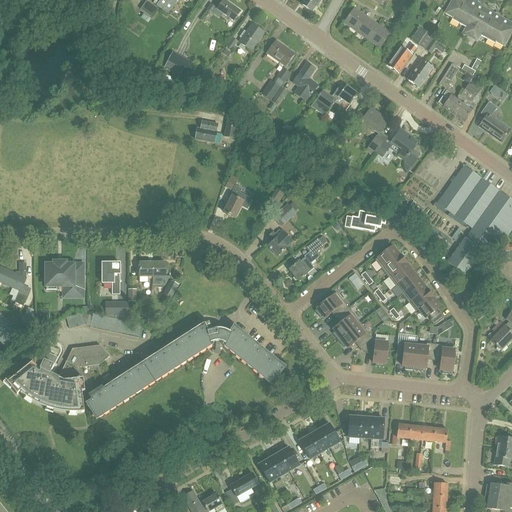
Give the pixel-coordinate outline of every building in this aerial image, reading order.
[(156,6),(169,14),(178,0),(182,0),(187,3),(189,0),(160,0),(159,2),(155,0),(154,0),(153,3),(157,6),(156,6)] [(224,15),(233,22),(240,12),(223,0),(217,9),(215,8),(215,7),(211,4),(207,10),(221,19),(224,15)] [(311,11),(312,11),(316,5),(318,6),(321,0),(304,0),(301,4),(305,7),(306,9),(309,11),(311,11)] [(511,28),(511,26),(511,22),(471,0),(453,0),(446,13),(447,12),(454,16),(452,20),(462,26),(465,27),(467,28),(468,26),(470,27),(466,33),(467,34),(469,36),(470,37),(472,39),(475,40),(477,41),(480,36),(481,36),(495,44),(497,40),(504,44),(503,45),(504,45),(511,30),(511,28)] [(140,10),(152,18),(159,10),(146,1),(140,10)] [(344,24),(356,32),(366,17),(354,9),(344,24)] [(147,16),(144,20),(152,26),(155,22),(147,16)] [(356,32),(368,40),(378,25),(366,17),(356,32)] [(239,43),(251,51),(264,33),(252,25),(246,33),(244,32),(240,37),(242,38),(239,43)] [(368,40),(380,49),(390,34),(378,25),(368,40)] [(411,40),(425,50),(433,38),(420,28),(411,40)] [(434,37),(433,38),(425,50),(426,50),(430,53),(438,42),(433,39),(434,37)] [(222,54),(227,57),(238,42),(232,38),(225,48),(226,49),(222,54)] [(266,53),(285,66),(294,54),(275,40),(266,53)] [(416,48),(411,45),(407,50),(412,54),(416,48)] [(400,48),(388,66),(398,74),(411,56),(400,48)] [(171,69),(179,74),(181,70),(183,71),(188,61),(173,53),(165,67),(171,70),(171,69)] [(468,73),(473,76),(479,65),(481,62),(477,59),(471,69),(464,65),(461,70),(468,73)] [(409,80),(420,87),(428,75),(427,74),(432,68),(423,61),(419,68),(418,67),(409,80)] [(295,94),(305,101),(310,94),(312,95),(318,85),(308,79),(315,68),(307,63),(301,73),(300,73),(293,82),(300,87),(295,94)] [(442,108),(453,115),(461,101),(462,102),(464,98),(460,96),(460,95),(458,94),(456,97),(451,95),(452,94),(448,91),(451,86),(449,85),(460,69),(452,64),(438,85),(446,90),(437,103),(442,107),(442,108)] [(277,77),(284,82),(290,73),(283,68),(277,77)] [(140,89),(145,92),(153,81),(148,77),(140,89)] [(158,92),(165,93),(166,89),(171,89),(172,82),(159,81),(158,92)] [(271,102),(273,98),(280,88),(271,81),(261,95),(271,102)] [(468,93),(472,87),(468,84),(464,90),(468,93)] [(494,86),(489,93),(496,97),(501,91),(494,86)] [(312,107),(326,117),(335,103),(340,106),(343,101),(350,106),(358,95),(347,87),(344,90),(339,87),(332,97),(323,91),(312,107)] [(453,115),(464,122),(472,108),(468,106),(478,90),(472,87),(468,93),(464,90),(460,95),(460,96),(464,98),(462,102),(461,101),(453,115)] [(278,105),(279,103),(280,103),(287,92),(280,88),(273,98),(274,99),(272,102),(278,105)] [(479,127),(501,143),(510,130),(491,116),(497,108),(489,102),(481,114),(486,117),(479,127)] [(196,112),(204,113),(205,105),(199,104),(198,108),(196,107),(196,112)] [(368,128),(379,136),(388,122),(370,109),(357,128),(364,133),(368,128)] [(337,124),(343,129),(353,116),(346,111),(337,124)] [(223,138),(233,140),(237,121),(238,121),(238,115),(229,113),(228,119),(227,119),(223,138)] [(194,140),(214,143),(217,124),(201,121),(199,128),(197,128),(194,140)] [(270,134),(276,138),(283,130),(276,125),(270,134)] [(406,173),(408,174),(422,155),(414,149),(418,143),(400,131),(391,144),(402,152),(398,158),(404,162),(404,163),(403,165),(403,168),(403,169),(404,171),(406,173)] [(373,152),(374,152),(375,153),(384,141),(376,136),(366,151),(371,155),(373,152)] [(375,153),(382,158),(391,146),(384,141),(375,153)] [(447,262),(465,275),(483,250),(482,250),(492,236),(503,243),(511,230),(511,201),(464,167),(437,204),(472,228),(465,238),(447,262)] [(230,176),(225,187),(232,191),(237,179),(230,176)] [(228,200),(230,201),(224,213),(235,218),(241,206),(247,210),(252,200),(239,194),(241,190),(235,187),(228,200)] [(277,189),(268,202),(276,207),(285,194),(277,189)] [(273,218),(282,227),(297,213),(288,204),(273,218)] [(350,228),(363,230),(375,233),(375,230),(376,230),(377,228),(381,228),(381,224),(385,225),(387,217),(359,211),(358,218),(352,217),(352,218),(350,228)] [(446,235),(457,239),(459,232),(449,228),(446,235)] [(267,246),(277,257),(287,248),(293,242),(283,231),(281,233),(280,231),(275,235),(272,232),(267,237),(272,242),(267,246)] [(306,248),(313,256),(324,247),(322,245),(327,242),(323,236),(318,240),(317,239),(306,248)] [(399,255),(393,247),(375,260),(382,269),(399,255)] [(399,255),(382,269),(389,278),(406,264),(399,255)] [(288,270),(297,282),(314,269),(305,258),(298,263),(288,270)] [(15,302),(23,306),(31,289),(23,286),(26,279),(25,279),(26,263),(19,263),(19,272),(16,272),(15,274),(1,268),(0,270),(0,282),(20,291),(15,302)] [(63,288),(63,299),(83,299),(83,275),(74,275),(73,265),(72,265),(72,264),(66,264),(66,263),(54,263),(54,266),(46,266),(47,288),(47,290),(56,290),(56,288),(63,288)] [(120,264),(102,264),(102,284),(112,284),(112,295),(120,295),(120,264)] [(140,264),(140,283),(148,283),(148,278),(153,278),(153,264),(140,264)] [(166,264),(153,264),(153,278),(166,278),(166,264)] [(413,272),(406,264),(389,278),(383,282),(390,291),(395,286),(413,272)] [(420,281),(413,272),(395,286),(402,295),(420,281)] [(359,279),(356,275),(355,275),(349,279),(353,284),(359,279)] [(171,299),(178,285),(171,281),(164,296),(165,296),(161,304),(167,307),(171,299)] [(422,293),(426,290),(420,281),(402,295),(409,304),(411,302),(422,293)] [(467,286),(460,290),(473,310),(479,306),(471,293),(467,286)] [(128,289),(128,302),(137,302),(137,289),(128,289)] [(411,302),(417,310),(433,298),(426,290),(422,293),(411,302)] [(334,312),(338,317),(349,308),(337,293),(329,299),(327,297),(321,302),(322,304),(317,308),(318,309),(316,311),(321,318),(323,316),(325,318),(333,312),(334,312)] [(431,320),(435,325),(444,317),(441,313),(438,314),(435,311),(440,307),(433,298),(417,310),(424,319),(430,315),(433,319),(431,320)] [(145,301),(139,305),(146,316),(152,311),(145,301)] [(128,322),(128,315),(117,315),(117,302),(105,302),(106,317),(128,322)] [(24,317),(35,323),(34,310),(28,308),(24,317)] [(349,308),(338,317),(342,321),(342,323),(334,329),(336,332),(333,333),(339,341),(361,323),(349,308)] [(490,341),(501,352),(511,340),(511,313),(510,313),(507,320),(510,322),(505,327),(500,322),(492,330),(496,335),(490,341)] [(91,327),(140,338),(143,325),(128,322),(106,317),(93,314),(93,316),(81,314),(66,318),(69,329),(84,325),(84,324),(91,326),(91,327)] [(0,338),(8,348),(17,341),(21,337),(6,318),(4,320),(0,315),(0,338)] [(17,330),(30,335),(35,323),(24,317),(22,317),(17,330)] [(361,323),(339,341),(344,348),(347,346),(349,348),(357,341),(362,347),(373,338),(361,323)] [(89,402),(86,404),(96,419),(106,413),(116,406),(125,400),(135,394),(145,387),(155,381),(164,375),(174,368),(184,362),(193,356),(203,349),(211,344),(216,344),(220,345),(223,345),(229,350),(236,356),(243,362),(250,367),(257,373),(264,379),(271,384),(285,368),(280,364),(280,365),(277,362),(270,357),(263,351),(256,346),(249,340),(242,334),(233,327),(230,333),(226,331),(224,330),(222,330),(220,329),(218,329),(215,329),(212,330),(210,330),(206,331),(204,325),(192,333),(182,339),(173,345),(163,351),(153,358),(143,364),(134,370),(124,376),(114,383),(108,386),(103,390),(102,388),(90,395),(90,396),(93,400),(89,402)] [(373,338),(362,347),(365,351),(373,352),(374,353),(373,363),(376,363),(376,366),(384,367),(384,364),(385,364),(386,358),(389,358),(390,350),(387,349),(388,342),(376,341),(375,338),(373,338)] [(417,343),(398,341),(396,357),(403,357),(402,366),(405,366),(405,370),(414,371),(417,343)] [(436,345),(417,343),(414,371),(423,372),(423,368),(426,369),(427,359),(428,358),(434,359),(436,345)] [(69,355),(66,362),(65,362),(77,368),(89,366),(99,365),(109,357),(100,345),(72,349),(69,355)] [(443,374),(451,375),(451,372),(452,372),(453,365),(456,365),(457,357),(454,357),(455,347),(436,345),(434,359),(441,359),(440,370),(443,371),(443,374)] [(52,360),(41,355),(7,383),(17,395),(19,392),(21,394),(23,396),(26,397),(28,399),(30,401),(33,402),(35,403),(38,405),(40,406),(43,407),(46,408),(48,409),(51,410),(54,410),(56,411),(59,411),(62,412),(65,412),(67,413),(70,413),(73,413),(76,413),(79,413),(81,412),(84,412),(82,396),(84,396),(84,399),(90,395),(102,388),(103,390),(108,386),(97,369),(92,369),(89,370),(89,366),(77,368),(65,362),(58,378),(50,374),(54,366),(49,364),(52,360)] [(361,418),(350,417),(348,437),(360,438),(361,418)] [(373,419),(361,418),(360,438),(372,439),(373,419)] [(372,439),(383,440),(385,419),(373,419),(372,439)] [(330,424),(320,430),(330,448),(340,442),(330,424)] [(398,438),(410,439),(411,426),(399,425),(398,436),(394,435),(393,444),(397,445),(398,438)] [(410,439),(422,440),(424,427),(411,426),(410,439)] [(422,440),(434,442),(436,429),(424,427),(422,440)] [(450,450),(450,451),(451,441),(447,441),(448,430),(436,429),(434,442),(446,443),(445,450),(450,450)] [(320,430),(310,436),(320,454),(330,448),(320,430)] [(320,454),(310,436),(300,442),(310,459),(320,454)] [(498,442),(497,449),(508,450),(508,452),(511,452),(511,436),(509,436),(508,437),(499,436),(499,437),(497,437),(497,442),(498,442)] [(290,448),(280,454),(290,471),(300,465),(290,448)] [(495,465),(508,467),(509,459),(511,459),(511,452),(508,452),(508,450),(497,449),(497,450),(496,449),(495,453),(496,454),(496,459),(494,459),(494,464),(495,464),(495,465)] [(377,454),(378,465),(392,465),(391,453),(377,454)] [(290,471),(280,454),(269,460),(280,477),(290,471)] [(280,477),(269,460),(260,465),(270,483),(280,477)] [(365,460),(359,463),(362,468),(368,465),(365,460)] [(355,473),(362,468),(359,463),(352,468),(355,473)] [(252,474),(230,487),(237,498),(240,504),(250,498),(246,492),(259,485),(252,474)] [(389,485),(400,486),(401,477),(390,476),(389,485)] [(433,496),(447,496),(447,484),(434,483),(433,496)] [(502,511),(511,511),(511,507),(511,485),(507,484),(506,487),(490,485),(487,509),(502,511)] [(385,488),(375,490),(386,511),(392,511),(389,505),(387,501),(386,496),(386,492),(385,488)] [(209,511),(215,509),(216,511),(219,511),(225,509),(217,494),(202,503),(200,505),(192,492),(183,498),(191,511),(209,511)] [(432,508),(446,509),(447,496),(433,496),(432,507),(429,507),(429,504),(424,504),(423,508),(432,508)] [(278,511),(272,501),(264,506),(267,511),(278,511)]
